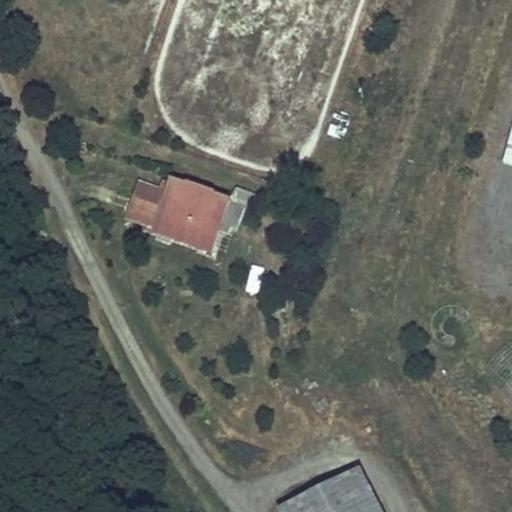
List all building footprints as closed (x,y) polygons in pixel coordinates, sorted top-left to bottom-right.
[(333,114),(329,134),(345,138),(350,118),(333,114)] [(86,170),(130,176),(131,164),(88,158),(86,170)] [(171,181),(162,206),(154,232),(213,252),(231,202),(171,181)] [(223,290),(196,299),(199,311),(227,302),(223,290)] [(383,511),(362,470),(277,511),(383,511)]
